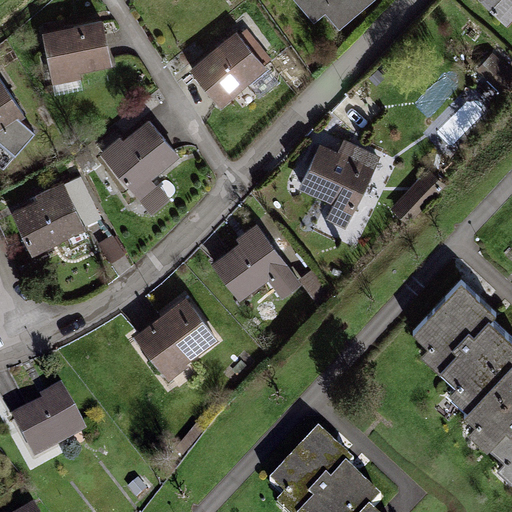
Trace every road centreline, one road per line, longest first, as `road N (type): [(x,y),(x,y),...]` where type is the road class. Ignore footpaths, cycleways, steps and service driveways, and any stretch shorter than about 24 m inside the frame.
road 1 (residential): [(204,511),(511,182)]
road 2 (residential): [(231,183),(415,0)]
road 3 (residential): [(36,332),(117,296),(231,183)]
road 4 (residential): [(231,183),(110,0)]
